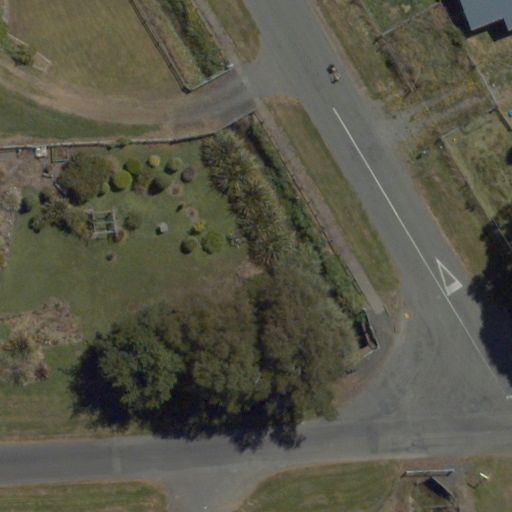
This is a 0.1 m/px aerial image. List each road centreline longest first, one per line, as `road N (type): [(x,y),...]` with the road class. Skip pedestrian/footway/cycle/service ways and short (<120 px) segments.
road 1 (residential): [(0,460),(511,426)]
road 2 (residential): [(273,0),(453,311),(511,396)]
